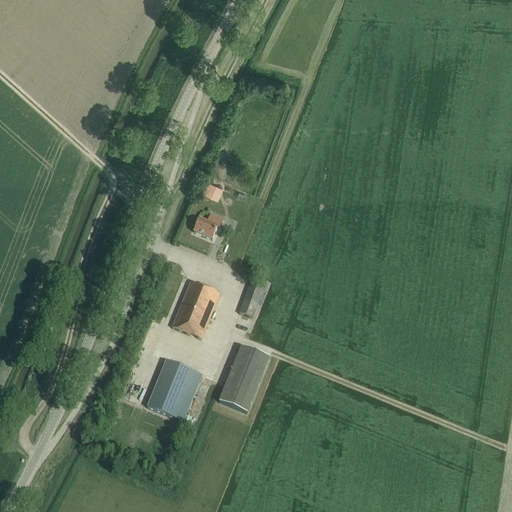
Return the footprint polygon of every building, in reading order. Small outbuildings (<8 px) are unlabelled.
[(234,178),(231,184),(238,188),(242,182),(234,178)] [(224,195),(230,183),(222,180),(217,192),(224,195)] [(215,185),(207,181),(202,193),(210,197),(215,185)] [(220,230),(224,222),(210,217),(207,224),(199,220),(193,233),(212,241),(217,228),(220,230)] [(201,341),(216,305),(219,296),(191,284),(172,330),(201,341)] [(253,320),(264,292),(249,286),(239,315),(253,320)] [(247,415),(269,359),(241,348),(219,404),(247,415)] [(203,377),(194,374),(166,362),(147,409),(183,424),(203,377)]
